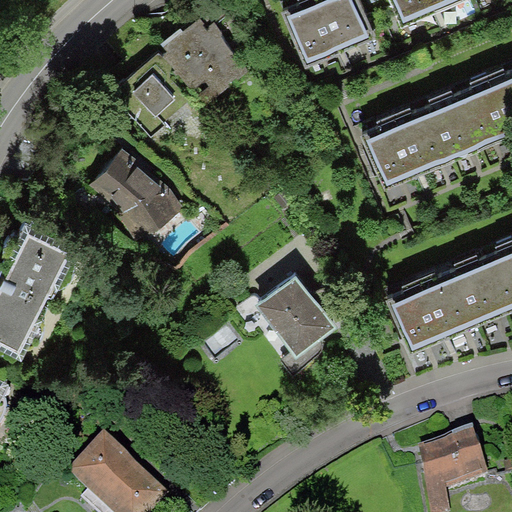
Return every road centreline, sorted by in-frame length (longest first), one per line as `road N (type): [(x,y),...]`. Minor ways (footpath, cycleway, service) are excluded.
road 1 (residential): [(511,374),(388,411),(297,463),(235,511)]
road 2 (residential): [(118,0),(75,34),(0,121)]
